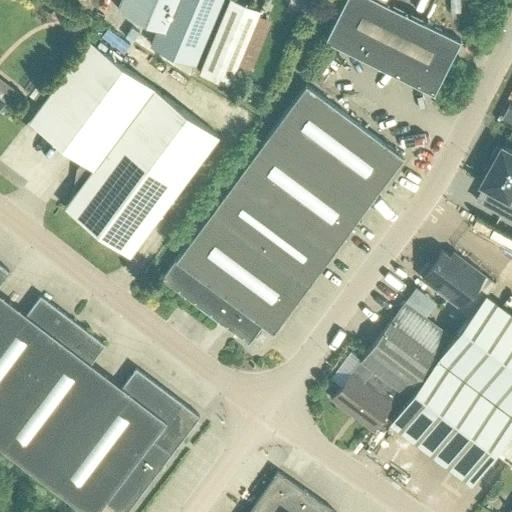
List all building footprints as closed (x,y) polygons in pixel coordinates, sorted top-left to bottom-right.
[(120,0),(117,7),(172,31),(164,50),(194,62),(220,0),(120,0)] [(272,19),(257,13),(259,8),(240,0),(227,0),(199,70),(228,82),(236,63),(252,69),(272,19)] [(433,92),(460,38),(383,0),(343,0),(324,38),(433,92)] [(80,17),(71,18),(72,30),(81,29),(80,17)] [(129,253),(218,134),(89,38),(28,119),(93,167),(64,205),(129,253)] [(39,100),(49,87),(33,76),(23,89),(39,100)] [(305,82),(270,130),(367,202),(402,155),(305,82)] [(270,130),(235,177),(332,249),(367,202),(270,130)] [(491,162),(479,183),(482,184),(507,198),(499,213),(511,220),(511,150),(500,145),(499,147),(497,145),(489,160),(491,162)] [(208,213),(305,286),(332,249),(235,177),(208,213)] [(272,330),(305,286),(208,213),(161,277),(248,342),(262,322),(272,330)] [(511,226),(506,223),(500,233),(511,239),(511,226)] [(468,315),(485,292),(493,281),(458,254),(455,259),(442,249),(431,264),(427,261),(420,271),(423,274),(421,276),(469,313),(468,315)] [(0,318),(12,303),(0,293),(0,281),(9,270),(0,263),(0,318)] [(468,315),(453,334),(453,335),(400,404),(389,420),(470,481),(511,425),(511,312),(485,292),(468,315)] [(0,412),(72,318),(40,293),(25,312),(12,303),(0,318),(0,412)] [(453,335),(453,334),(453,335),(404,300),(350,371),(389,401),(392,397),(401,403),(400,404),(453,335)] [(0,445),(35,472),(108,375),(90,362),(104,343),(72,318),(0,412),(0,445)] [(124,511),(199,415),(135,366),(121,385),(108,375),(35,472),(87,511),(94,511),(104,500),(120,511),(124,511)] [(390,401),(389,401),(350,371),(331,396),(371,427),(390,401)] [(375,459),(408,480),(416,468),(383,446),(375,459)] [(333,511),(335,510),(278,468),(247,511),(333,511)] [(451,481),(439,505),(453,511),(479,511),(486,498),(451,481)]
